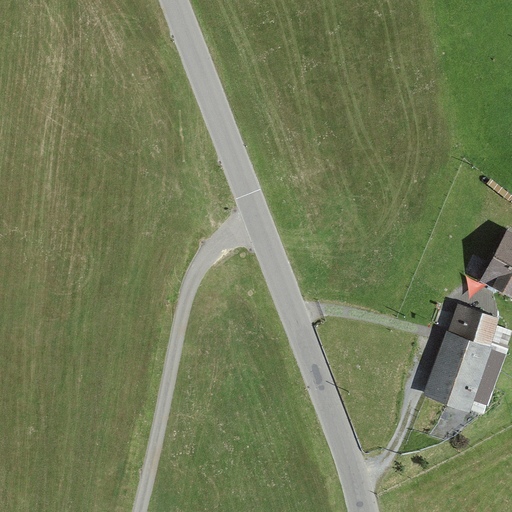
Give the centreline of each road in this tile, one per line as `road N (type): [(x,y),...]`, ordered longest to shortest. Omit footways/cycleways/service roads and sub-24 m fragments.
road 1 (unclassified): [(259,227),(224,242),(193,284),(138,511)]
road 2 (tertiary): [(259,227),(363,511)]
road 3 (tertiary): [(172,0),(259,227)]
road 4 (track): [(356,482),(392,452),(436,333)]
